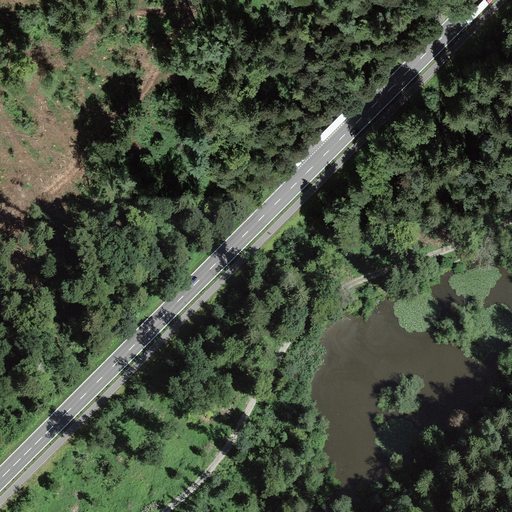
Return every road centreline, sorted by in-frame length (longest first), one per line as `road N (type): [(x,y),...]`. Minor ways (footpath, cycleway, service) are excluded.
road 1 (primary): [(0,476),(478,0)]
road 2 (track): [(163,511),(216,466),(293,331),(333,292),(511,217)]
road 3 (track): [(373,511),(511,405)]
